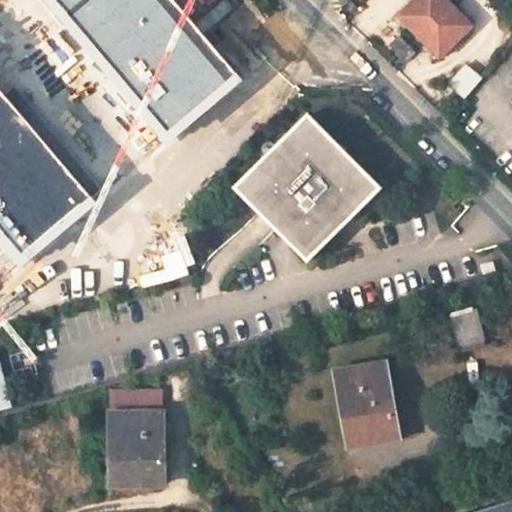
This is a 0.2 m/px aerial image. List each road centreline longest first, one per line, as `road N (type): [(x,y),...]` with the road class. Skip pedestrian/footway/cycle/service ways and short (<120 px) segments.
road 1 (residential): [(291,0),(511,214)]
road 2 (unknown): [(83,142),(181,44),(208,45),(258,89)]
